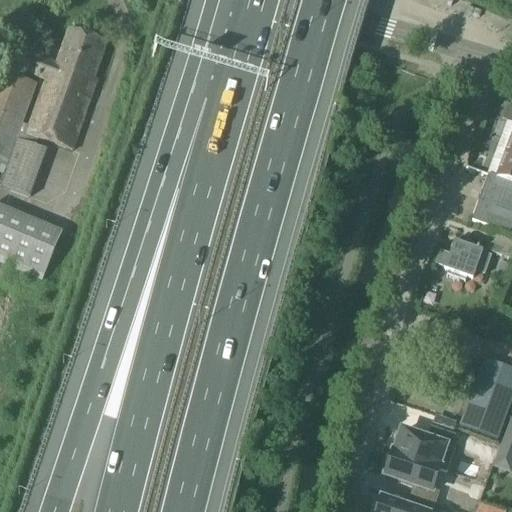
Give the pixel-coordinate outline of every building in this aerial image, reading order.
[(0,188),(30,200),(47,153),(35,149),(38,142),(72,154),(96,88),(91,87),(106,45),(68,32),(56,66),(29,57),(23,73),(34,77),(34,78),(45,83),(44,86),(28,129),(22,127),(36,86),(0,73),(0,188)] [(496,180),(488,177),(487,178),(511,187),(511,135),(501,164),(496,180)] [(471,224),(511,238),(511,187),(487,178),(471,224)] [(0,210),(0,267),(25,278),(41,285),(62,237),(45,230),(0,210)] [(511,243),(494,238),(488,254),(511,262),(511,243)] [(435,267),(449,271),(446,278),(465,285),(466,281),(472,283),(475,274),(484,278),(491,258),(458,246),(454,258),(439,253),(435,267)] [(511,372),(484,362),(459,428),(496,443),(511,400),(511,372)] [(511,421),(510,421),(501,446),(511,449),(511,421)] [(407,436),(398,460),(441,475),(450,452),(407,436)] [(398,460),(389,485),(432,501),(441,475),(398,460)] [(389,485),(378,511),(427,511),(432,501),(389,485)]
